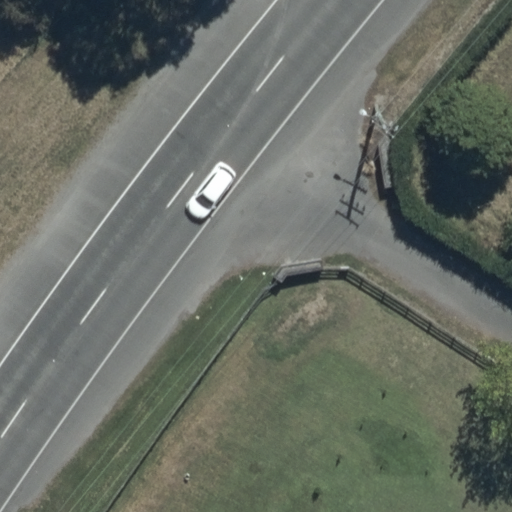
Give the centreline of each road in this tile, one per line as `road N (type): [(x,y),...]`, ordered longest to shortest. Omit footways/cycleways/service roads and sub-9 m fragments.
road 1 (tertiary): [(224,127),(47,356),(0,432)]
road 2 (residential): [(511,313),(224,127)]
road 3 (tertiary): [(330,0),(224,127)]
